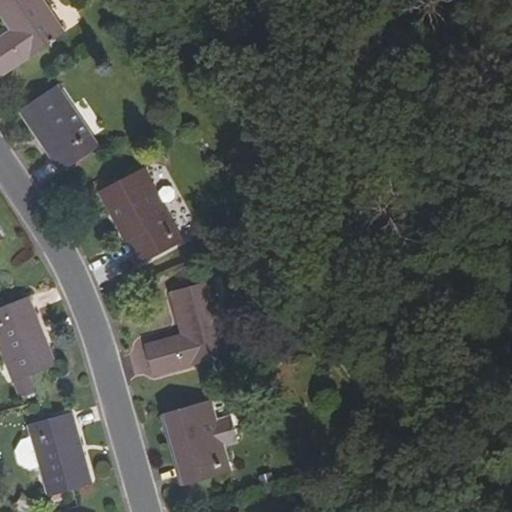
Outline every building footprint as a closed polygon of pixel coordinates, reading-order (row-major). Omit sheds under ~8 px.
[(0,0),(0,13),(12,31),(0,39),(0,73),(63,32),(40,0),(0,0)] [(99,146),(57,85),(20,110),(61,171),(99,146)] [(187,225),(141,159),(103,185),(149,252),(187,225)] [(174,291),(186,333),(148,344),(156,372),(233,351),(213,279),(174,291)] [(67,357),(31,296),(0,312),(0,330),(29,379),(67,357)] [(212,402),(175,412),(187,457),(182,458),(189,483),(233,470),(212,402)] [(169,414),(182,458),(187,457),(175,412),(169,414)] [(91,483),(71,414),(29,426),(32,435),(27,436),(28,438),(22,439),(16,450),(21,462),(33,468),(40,465),(49,495),(91,483)]
